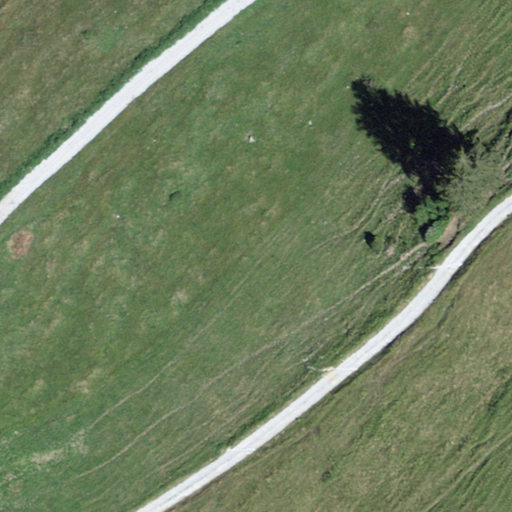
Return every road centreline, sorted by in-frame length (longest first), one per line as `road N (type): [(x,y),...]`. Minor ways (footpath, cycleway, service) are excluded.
road 1 (track): [(149,511),(418,310),(511,208)]
road 2 (track): [(0,206),(245,0)]
